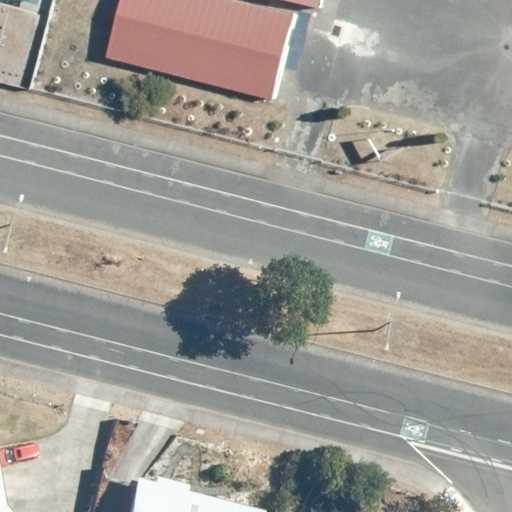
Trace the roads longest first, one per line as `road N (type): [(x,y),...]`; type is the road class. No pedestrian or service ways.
road 1 (residential): [(511,424),(0,294)]
road 2 (residential): [(0,176),(511,305)]
